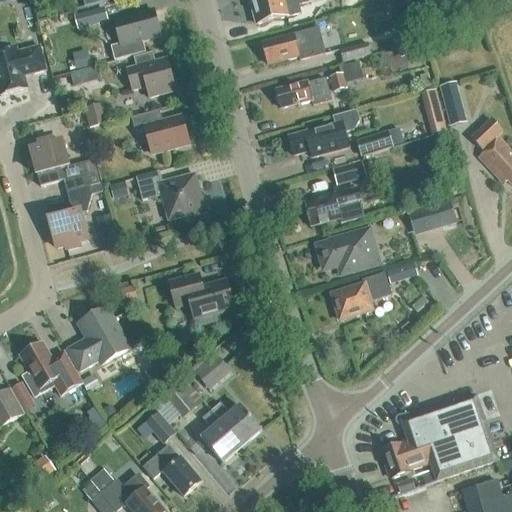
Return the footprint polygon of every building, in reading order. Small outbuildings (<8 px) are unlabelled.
[(249,0),(252,8),(283,0),(249,0)] [(298,7),(309,4),(307,0),(283,0),(252,8),(257,26),(288,18),(286,9),(297,6),(298,7)] [(427,14),(423,0),(404,0),(398,2),(403,21),(427,14)] [(109,22),(105,9),(75,17),(78,30),(109,22)] [(154,12),(127,19),(115,22),(121,46),(111,48),(115,62),(146,54),(143,43),(161,38),(154,12)] [(333,20),(319,25),(321,34),(336,29),(333,20)] [(325,55),(318,29),(277,40),(278,42),(263,45),(268,65),(289,60),(289,62),(299,59),(300,63),(325,55)] [(371,57),(368,45),(340,52),(343,64),(371,57)] [(32,76),(47,72),(41,48),(18,54),(17,51),(0,55),(0,94),(1,97),(28,90),(24,75),(31,73),(32,76)] [(85,52),(73,55),(77,72),(89,69),(85,52)] [(175,89),(167,60),(156,63),(153,54),(134,59),(137,69),(127,71),(133,93),(147,89),(150,100),(166,96),(165,91),(175,89)] [(347,85),(364,80),(359,64),(343,68),(344,75),(347,85)] [(79,73),(70,75),(73,88),(82,86),(79,73)] [(335,93),(348,90),(344,75),(331,78),(335,93)] [(428,75),(420,77),(423,88),(431,86),(428,75)] [(331,102),(325,79),(307,84),(278,92),(279,98),(276,99),(278,105),(281,105),(282,109),(297,105),(298,107),(312,103),(313,107),(331,102)] [(467,124),(456,84),(440,88),(450,128),(467,124)] [(421,96),(426,116),(441,112),(436,92),(421,96)] [(87,128),(103,124),(99,106),(83,110),(87,128)] [(152,155),(190,145),(183,119),(163,125),(160,112),(132,120),(135,133),(145,130),(152,155)] [(342,135),(353,132),(358,124),(355,112),(335,118),(331,119),(334,128),(332,129),(331,126),(323,129),(320,127),(307,131),(305,134),(289,138),(290,142),(288,143),(291,154),(293,153),(294,156),(310,152),(313,160),(346,150),(342,135)] [(511,152),(511,151),(499,138),(503,134),(491,120),(471,139),(483,152),(479,156),(503,183),(507,180),(511,185),(511,158),(509,155),(511,152)] [(388,133),(393,149),(403,146),(398,130),(388,133)] [(393,149),(388,133),(357,142),(361,159),(393,149)] [(69,169),(62,142),(52,145),(51,141),(39,144),(40,148),(31,150),(41,188),(64,182),(67,194),(90,188),(100,185),(94,162),(69,169)] [(362,164),(362,162),(333,171),(338,188),(366,179),(366,178),(362,164)] [(366,178),(373,176),(369,162),(362,164),(366,178)] [(208,214),(204,199),(202,200),(196,176),(163,185),(160,173),(136,179),(143,202),(162,197),(169,222),(192,216),(193,218),(208,214)] [(111,189),(115,202),(129,199),(125,185),(111,189)] [(81,215),(87,214),(92,195),(90,188),(67,194),(70,206),(47,212),(57,250),(66,247),(67,251),(79,248),(78,244),(88,242),(81,215)] [(365,217),(357,188),(334,195),(334,194),(318,198),(319,201),(306,205),(311,226),(340,218),(341,224),(365,217)] [(457,225),(449,202),(408,215),(415,238),(457,225)] [(321,253),(318,254),(321,264),(324,263),(325,269),(339,265),(342,276),(379,266),(370,232),(333,242),(333,244),(320,248),(321,253)] [(115,237),(102,240),(106,252),(109,252),(118,249),(115,237)] [(414,278),(410,266),(387,273),(391,286),(414,278)] [(234,310),(227,283),(202,290),(199,277),(170,285),(177,310),(191,306),(195,321),(194,322),(196,330),(218,324),(216,315),(234,310)] [(364,288),(332,296),(340,323),(372,314),(369,305),(391,300),(385,278),(363,284),(364,288)] [(137,302),(133,288),(121,292),(125,305),(137,302)] [(415,319),(432,304),(421,292),(404,307),(415,319)] [(130,350),(108,312),(81,328),(90,345),(83,349),(80,345),(68,352),(80,374),(100,362),(103,366),(130,350)] [(56,388),(62,398),(82,385),(65,358),(57,366),(45,343),(20,360),(29,374),(23,377),(36,399),(56,388)] [(157,359),(164,370),(174,365),(167,353),(157,359)] [(234,375),(218,357),(198,374),(213,392),(234,375)] [(159,367),(144,376),(151,389),(157,384),(165,377),(159,367)] [(81,383),(88,395),(99,388),(92,376),(81,383)] [(36,409),(22,385),(10,392),(24,416),(36,409)] [(185,418),(196,408),(181,389),(169,400),(185,418)] [(0,397),(0,429),(24,416),(10,392),(0,397)] [(499,462),(477,398),(402,423),(409,442),(383,451),(393,480),(413,473),(412,471),(432,464),(438,483),(499,462)] [(222,404),(213,412),(243,448),(262,432),(242,408),(232,417),(222,404)] [(164,445),(177,434),(159,412),(146,423),(164,445)] [(243,448),(213,412),(204,420),(211,428),(200,436),(224,464),(243,448)] [(180,461),(171,450),(169,447),(143,469),(153,481),(163,472),(184,497),(202,483),(182,459),(180,461)] [(45,458),(31,469),(35,473),(38,478),(40,481),(54,470),(45,458)] [(502,475),(511,471),(511,458),(498,464),(502,475)] [(120,511),(124,509),(125,509),(127,507),(131,511),(163,511),(146,492),(149,490),(138,476),(124,488),(118,481),(115,484),(104,471),(91,482),(96,488),(95,489),(115,511),(120,511)] [(412,481),(397,486),(400,497),(416,492),(412,481)] [(511,511),(511,495),(503,498),(498,482),(476,489),(483,511),(511,511)] [(12,502),(26,494),(21,487),(8,495),(12,502)] [(115,511),(95,489),(87,496),(99,511),(115,511)]
